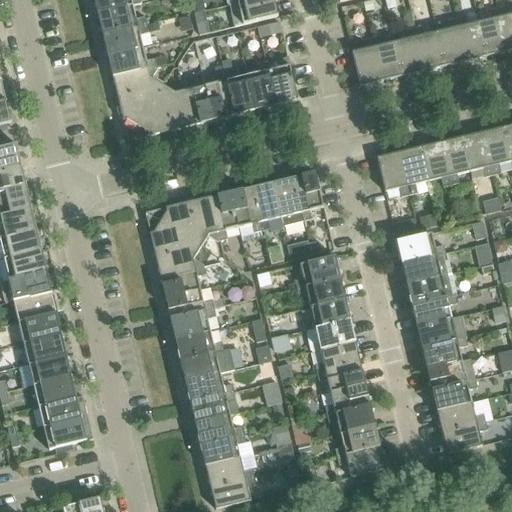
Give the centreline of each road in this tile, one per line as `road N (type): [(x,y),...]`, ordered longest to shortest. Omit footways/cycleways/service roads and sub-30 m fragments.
road 1 (residential): [(417,468),(336,131)]
road 2 (residential): [(63,196),(336,131)]
road 3 (tertiary): [(128,464),(63,196)]
road 4 (tertiary): [(63,196),(16,0)]
road 5 (residential): [(336,131),(511,88)]
road 6 (residential): [(336,131),(305,0)]
road 7 (residential): [(0,495),(128,464)]
